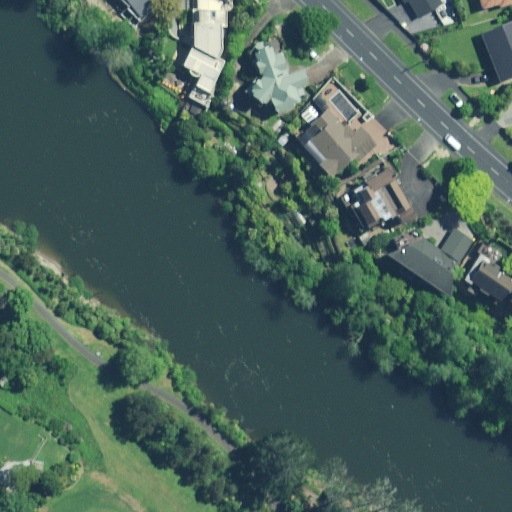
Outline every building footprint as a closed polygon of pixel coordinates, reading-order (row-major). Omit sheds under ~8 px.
[(136,0),(143,8),(152,0),(136,0)] [(197,0),(197,9),(190,9),(190,36),(189,35),(188,35),(187,35),(186,35),(186,36),(185,36),(184,37),(184,38),(183,38),(183,39),(183,40),(183,41),(183,42),(183,43),(184,44),(185,45),(186,45),(187,46),(188,46),(189,46),(190,45),(190,48),(182,66),(187,68),(187,69),(187,70),(187,72),(187,73),(187,74),(188,75),(189,76),(190,76),(191,77),(192,77),(193,78),(197,77),(187,98),(202,105),(227,54),(227,28),(233,28),(233,0),(197,0)] [(418,20),(442,6),(438,0),(401,0),(404,4),(407,2),(418,20)] [(511,0),(478,0),(481,10),(497,6),(497,9),(511,5),(511,0)] [(511,78),(511,22),(480,35),(499,83),(511,78)] [(287,71),(279,44),(247,53),(251,66),(246,68),(251,84),(242,93),(257,109),(265,100),(269,114),(270,118),(282,114),(281,110),(306,101),(301,88),(309,87),(302,66),(287,71)] [(320,116),(312,106),(301,115),(310,127),(296,139),(329,178),(353,157),(357,162),(372,150),(388,136),(374,119),(365,126),(358,117),(344,129),(328,109),(320,116)] [(415,217),(394,181),(387,168),(361,184),(364,189),(343,201),(347,208),(362,233),(387,219),(392,230),(415,217)] [(414,276),(447,298),(455,286),(449,282),(460,265),(457,263),(472,241),(454,229),(439,251),(420,237),(416,243),(403,234),(387,258),(400,267),(397,272),(410,281),(414,276)] [(510,296),(511,293),(511,272),(491,258),(489,262),(478,254),(469,268),(461,280),(469,286),(465,292),(472,296),(476,291),(485,297),(487,293),(499,302),(505,293),(510,296)]
